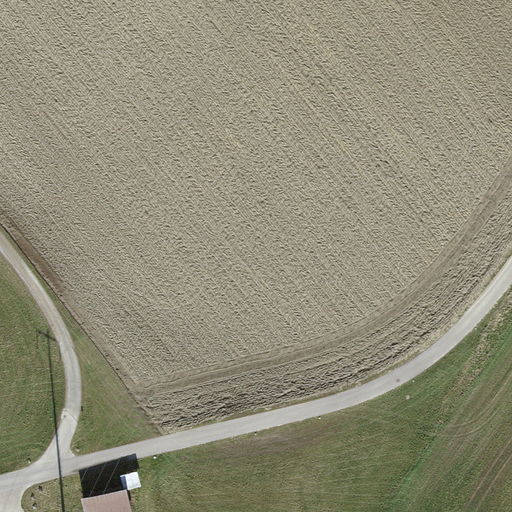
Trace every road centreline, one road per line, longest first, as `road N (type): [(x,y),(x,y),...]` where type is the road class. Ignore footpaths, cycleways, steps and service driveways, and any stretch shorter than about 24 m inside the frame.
road 1 (unclassified): [(0,494),(361,398),(423,365),(511,280)]
road 2 (track): [(0,228),(78,318),(85,405),(68,473)]
